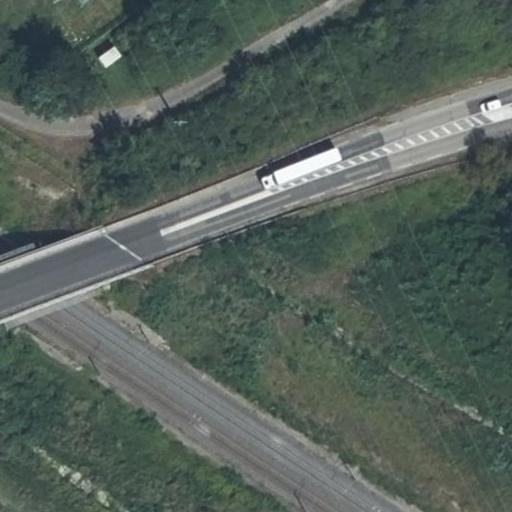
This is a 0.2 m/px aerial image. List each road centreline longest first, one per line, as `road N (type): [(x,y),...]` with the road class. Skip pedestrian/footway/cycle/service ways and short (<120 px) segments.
road 1 (secondary): [(511,107),(0,294)]
road 2 (unclassified): [(338,0),(140,113),(57,126),(0,106)]
